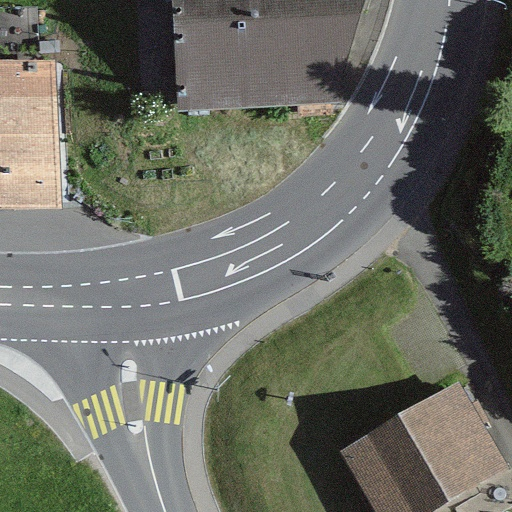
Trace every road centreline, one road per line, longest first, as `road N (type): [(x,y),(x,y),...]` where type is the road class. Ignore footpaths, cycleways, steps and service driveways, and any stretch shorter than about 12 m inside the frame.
road 1 (tertiary): [(112,295),(187,281),(253,256),(323,215),(369,174),(417,92),(447,0)]
road 2 (tertiary): [(172,511),(139,423),(112,295)]
